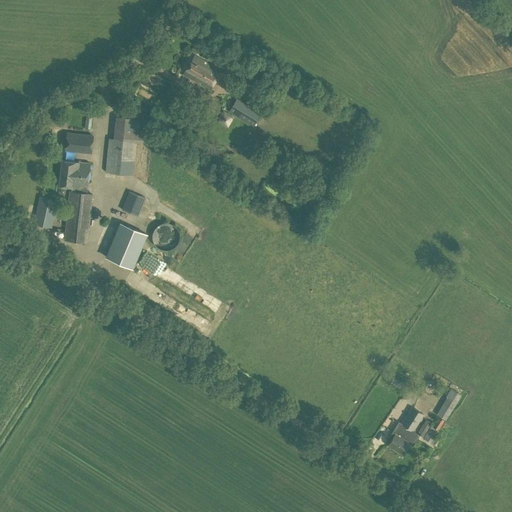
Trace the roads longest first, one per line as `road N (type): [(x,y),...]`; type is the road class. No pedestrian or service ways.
road 1 (unclassified): [(442,511),(0,233)]
road 2 (unclassified): [(0,153),(39,110),(133,60),(176,0)]
